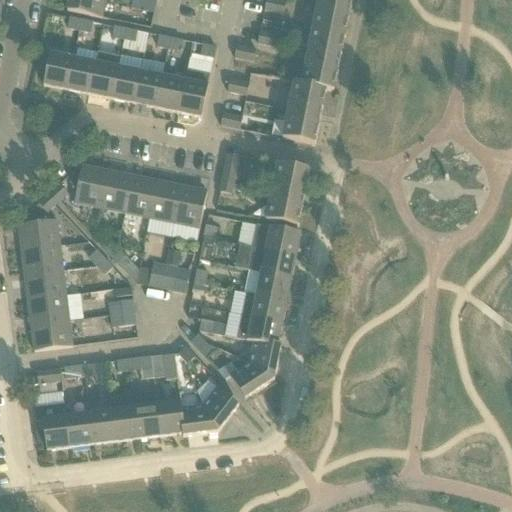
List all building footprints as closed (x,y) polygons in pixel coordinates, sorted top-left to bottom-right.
[(102,20),(106,0),(105,0),(69,0),(67,13),(102,20)] [(142,13),(145,2),(135,0),(132,0),(131,10),(142,13)] [(271,14),(273,2),(267,0),(264,13),(271,14)] [(345,39),(352,0),(318,0),(312,32),(345,39)] [(154,15),(156,4),(145,2),(142,13),(154,15)] [(273,2),(271,14),(277,15),(280,3),(273,2)] [(284,17),(286,4),(280,3),(277,15),(284,17)] [(79,33),(82,22),(70,20),(68,31),(79,33)] [(91,36),(93,24),(82,22),(79,33),(91,36)] [(124,42),(126,31),(115,29),(112,40),(124,42)] [(138,33),(126,31),(124,42),(136,45),(138,33)] [(312,32),(301,86),(301,88),(326,93),(333,94),(345,39),(312,32)] [(264,47),(266,35),(260,34),(258,46),(264,47)] [(266,35),(264,47),(270,49),(273,37),(266,35)] [(277,50),(279,38),(273,37),(270,49),(277,50)] [(168,51),(170,41),(159,38),(157,49),(168,51)] [(180,54),(182,43),(170,41),(168,51),(180,54)] [(216,50),(211,49),(203,47),(201,58),(214,61),(216,50)] [(240,62),(243,49),(237,48),(234,61),(240,62)] [(247,63),(249,51),(243,49),(240,62),(247,63)] [(249,51),(247,63),(253,64),(256,52),(249,51)] [(111,102),(118,70),(120,59),(97,54),(95,65),(89,97),(111,102)] [(66,93),(73,60),(50,56),(43,88),(66,93)] [(89,97),(95,65),(73,60),(66,93),(89,97)] [(134,107),(140,74),(118,70),(111,102),(134,107)] [(202,120),(208,88),(210,77),(188,72),(186,84),(179,116),(202,120)] [(156,111),(163,79),(140,74),(134,107),(156,111)] [(179,116),(186,84),(163,79),(156,111),(179,116)] [(234,96),(236,83),(230,82),(227,94),(234,96)] [(240,97),(243,85),(236,83),(234,96),(240,97)] [(247,98),(249,86),(243,85),(240,97),(247,98)] [(314,148),(326,93),(301,88),(301,86),(294,85),(282,141),(314,148)] [(229,117),(223,116),(220,128),(227,130),(229,117)] [(229,117),(227,130),(233,131),(236,119),(229,117)] [(240,132),(242,120),(236,119),(233,131),(240,132)] [(238,165),(239,159),(227,156),(227,158),(226,163),(238,165)] [(237,172),(238,165),(226,163),(225,165),(224,169),(237,172)] [(298,230),(309,173),(277,167),(265,223),(298,230)] [(99,211),(107,173),(82,168),(74,206),(99,211)] [(235,178),(237,172),(224,169),(223,175),(235,178)] [(124,216),(132,178),(107,173),(99,211),(124,216)] [(234,184),(235,178),(223,175),(222,182),(234,184)] [(149,221),(157,184),(132,178),(124,216),(149,221)] [(233,190),(234,184),(222,182),(221,184),(220,188),(233,190)] [(174,227),(182,189),(157,184),(149,221),(174,227)] [(68,196),(59,187),(51,194),(60,204),(68,196)] [(232,197),(233,190),(220,188),(219,194),(232,197)] [(207,194),(182,189),(174,227),(199,232),(207,194)] [(46,199),(41,203),(38,206),(47,215),(55,208),(46,199)] [(56,222),(26,226),(18,227),(21,253),(60,248),(56,222)] [(296,259),(301,236),(256,227),(251,250),(252,250),(265,253),(296,259)] [(215,242),(217,230),(206,228),(204,239),(215,242)] [(210,265),(215,242),(204,239),(199,263),(210,265)] [(109,241),(102,249),(101,249),(109,257),(117,250),(109,241)] [(63,273),(60,248),(21,253),(24,278),(63,273)] [(125,259),(117,250),(109,257),(117,266),(118,266),(125,259)] [(291,282),(296,259),(265,253),(252,250),(247,272),(261,275),(291,282)] [(105,261),(97,253),(89,261),(97,269),(105,261)] [(139,273),(125,259),(118,266),(117,266),(136,286),(139,273)] [(113,270),(105,261),(97,269),(105,278),(113,270)] [(160,291),(165,268),(153,265),(148,288),(160,291)] [(173,293),(177,270),(165,268),(160,291),(173,293)] [(197,272),(195,284),(207,286),(209,275),(197,272)] [(66,299),(63,273),(24,278),(28,304),(66,299)] [(287,304),(291,282),(261,275),(256,298),(287,304)] [(205,298),(207,286),(195,284),(192,295),(205,298)] [(282,327),(287,304),(256,298),(246,295),(242,318),(282,327)] [(69,324),(66,299),(28,304),(31,329),(69,324)] [(134,315),(133,303),(109,306),(111,318),(134,315)] [(136,327),(134,315),(111,318),(112,330),(136,327)] [(242,318),(238,341),(247,343),(281,350),(281,349),(278,348),(282,327),(242,318)] [(211,336),(214,325),(201,322),(199,333),(211,336)] [(73,349),(69,324),(31,329),(34,354),(73,349)] [(226,327),(214,325),(211,336),(223,338),(226,327)] [(207,347),(198,337),(190,345),(199,354),(207,347)] [(274,383),(281,350),(247,343),(247,344),(254,345),(249,366),(274,383)] [(186,349),(178,356),(187,366),(195,359),(186,349)] [(175,369),(174,357),(163,358),(164,370),(175,369)] [(141,372),(140,361),(139,361),(128,362),(129,373),(141,372)] [(129,373),(128,362),(116,364),(118,375),(129,373)] [(245,402),(274,383),(249,366),(230,379),(245,402)] [(94,367),(83,368),(84,379),(96,378),(94,367)] [(84,379),(83,368),(64,371),(65,381),(84,379)] [(177,381),(175,369),(164,370),(166,383),(177,381)] [(62,384),(60,371),(37,374),(38,387),(62,384)] [(217,435),(239,408),(217,391),(203,409),(217,435)] [(161,439),(157,408),(155,394),(132,397),(134,411),(138,442),(161,439)] [(184,439),(180,405),(157,408),(161,439),(182,436),(183,439),(184,439)] [(217,435),(203,409),(182,412),(181,405),(180,405),(184,439),(217,435)] [(70,450),(66,419),(65,407),(34,410),(36,424),(35,424),(38,446),(46,445),(47,453),(70,450)] [(138,442),(134,411),(111,414),(115,445),(138,442)] [(115,445),(111,414),(89,417),(93,448),(115,445)] [(89,417),(66,419),(70,450),(93,448),(89,417)]
